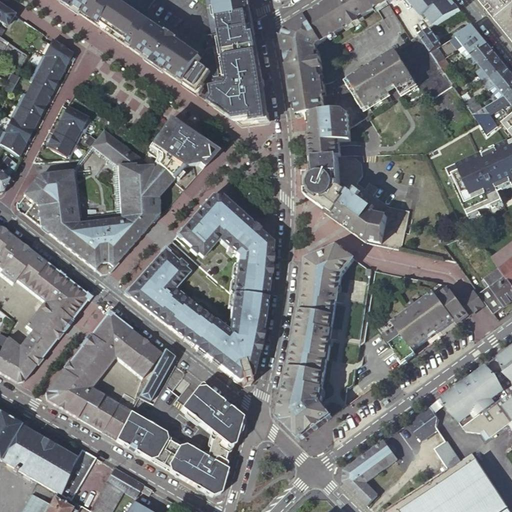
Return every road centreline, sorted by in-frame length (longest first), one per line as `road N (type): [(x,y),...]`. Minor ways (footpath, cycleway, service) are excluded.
road 1 (tertiary): [(263,28),(286,208),(279,314),(256,417)]
road 2 (residential): [(0,213),(256,417)]
road 3 (residential): [(214,511),(0,387)]
road 4 (residential): [(312,470),(511,327)]
